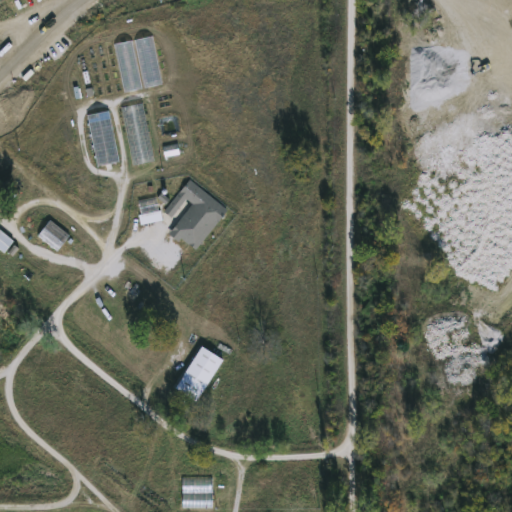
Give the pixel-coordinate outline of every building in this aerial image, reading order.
[(161,88),(152,39),(113,45),(122,95),(161,88)] [(96,168),(118,165),(110,113),(88,117),(96,168)] [(170,235),(197,254),(228,211),(187,182),(165,214),(174,221),(186,204),(190,206),(170,235)] [(139,226),(160,224),(159,214),(138,216),(139,226)] [(57,254),(69,239),(50,223),(38,238),(57,254)] [(14,244),(0,232),(0,251),(5,256),(14,244)]
